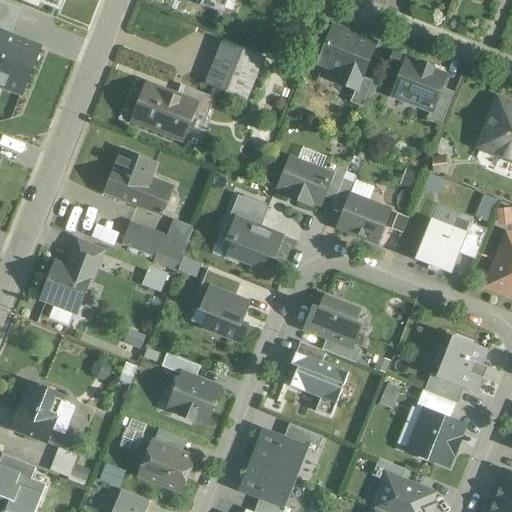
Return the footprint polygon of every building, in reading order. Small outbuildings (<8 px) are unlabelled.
[(196,0),(224,11),(224,9),(211,4),(212,0),(196,0)] [(10,34),(20,9),(0,1),(0,88),(23,97),(43,46),(10,34)] [(384,45),(339,26),(318,79),(354,94),(350,104),(371,112),(383,82),(371,77),(384,45)] [(261,59),(224,45),(209,83),(245,98),(261,59)] [(420,67),(406,61),(393,95),(414,103),(413,106),(430,113),(431,113),(441,88),(446,77),(432,71),(433,68),(422,64),(420,67)] [(177,96),(148,85),(134,122),(182,141),(193,113),(196,104),(177,96)] [(215,98),(181,85),(177,96),(196,104),(193,113),(207,119),(215,98)] [(441,88),(431,113),(430,113),(427,121),(441,127),(454,93),(441,88)] [(511,105),(499,101),(480,147),(488,150),(491,154),(507,160),(511,159),(511,105)] [(157,165),(121,151),(105,192),(140,206),(143,201),(157,206),(165,188),(150,182),(157,165)] [(323,173),(290,160),(279,188),(288,192),(286,196),(311,205),(312,201),(321,204),(324,197),(332,176),(323,173)] [(348,168),(328,160),(323,173),(332,176),(324,197),(335,202),(343,180),(348,168)] [(356,181),(345,176),(343,180),(335,202),(332,209),(343,214),(350,196),(356,181)] [(487,221),(496,200),(484,195),(476,216),(487,221)] [(269,208),(238,196),(229,218),(236,221),(236,220),(261,229),(269,208)] [(391,212),(350,196),(343,214),(337,228),(378,244),(391,212)] [(511,209),(501,210),(501,227),(511,227),(511,209)] [(464,231),(430,217),(413,259),(451,274),(459,255),(474,261),(487,230),(468,222),(464,231)] [(261,229),(236,220),(236,221),(228,240),(234,242),(229,255),(262,269),(267,256),(274,258),(282,238),(261,229)] [(167,238),(130,224),(123,244),(179,266),(186,246),(167,239),(167,238)] [(511,233),(510,233),(487,290),(511,300),(511,233)] [(104,249),(80,240),(73,258),(96,267),(104,249)] [(184,256),(178,270),(196,277),(201,264),(184,256)] [(73,258),(69,269),(67,269),(52,276),(43,299),(76,312),(89,279),(91,280),(96,267),(73,258)] [(162,291),(168,273),(149,266),(143,285),(162,291)] [(241,284),(208,271),(201,287),(210,290),(211,289),(235,299),(241,284)] [(235,299),(211,289),(210,290),(202,311),(210,314),(205,327),(241,342),(247,325),(241,323),(248,304),(235,299)] [(358,312),(325,299),(320,311),(314,309),(306,329),(327,338),(352,347),(353,346),(360,327),(353,324),(358,312)] [(352,347),(327,338),(322,351),(327,353),(327,352),(356,363),(361,350),(353,346),(352,347)] [(486,351),(454,339),(440,376),(439,376),(439,377),(465,388),(476,392),(481,379),(484,380),(489,368),(481,364),(486,351)] [(322,351),(301,342),(296,353),(322,363),(327,353),(322,351)] [(322,363),(296,353),(292,365),(298,368),(290,387),(321,399),(316,411),(331,417),(348,374),(322,363)] [(201,367),(167,354),(162,367),(181,375),(181,374),(196,380),(201,367)] [(107,363),(99,361),(94,366),(92,373),(96,379),(103,381),(110,377),(111,369),(107,363)] [(196,380),(181,374),(181,375),(168,408),(181,413),(180,416),(194,422),(195,418),(208,424),(222,390),(196,380)] [(465,388),(439,377),(432,374),(425,391),(440,397),(457,404),(458,404),(465,388)] [(65,398),(30,384),(22,405),(21,405),(11,430),(47,444),(52,431),(64,435),(75,408),(62,403),(65,398)] [(457,404),(440,397),(425,391),(423,391),(416,409),(426,412),(426,411),(450,421),(457,404)] [(450,421),(426,411),(426,412),(410,451),(416,454),(418,459),(428,463),(433,460),(447,466),(452,453),(454,454),(460,440),(458,439),(463,426),(450,421)] [(323,438),(290,424),(284,439),(308,448),(307,449),(317,453),(323,438)] [(165,433),(159,447),(186,458),(191,443),(165,433)] [(284,439),(271,433),(268,441),(262,439),(254,461),(296,478),(296,476),(293,475),(303,449),(307,451),(307,449),(308,448),(284,439)] [(186,458),(159,447),(145,482),(188,499),(202,464),(186,458)] [(77,457),(59,449),(51,470),(69,477),(70,477),(74,466),(77,457)] [(36,468),(2,455),(0,461),(0,466),(31,479),(36,468)] [(406,470),(379,460),(373,476),(384,481),(387,475),(402,481),(406,470)] [(296,478),(254,461),(245,483),(250,485),(247,493),(260,498),(284,508),(284,507),(285,505),(281,504),(291,478),(295,480),(296,478)] [(106,465),(102,480),(122,485),(126,470),(106,465)] [(31,479),(0,466),(0,497),(10,501),(5,511),(35,511),(46,485),(31,479)] [(90,472),(74,466),(70,477),(85,483),(90,472)] [(402,481),(387,475),(384,481),(373,509),(381,511),(431,511),(434,505),(431,503),(434,494),(402,481)] [(511,477),(504,480),(500,490),(499,490),(500,491),(498,496),(497,496),(497,497),(496,501),(511,506),(511,477)] [(146,511),(150,502),(122,491),(113,511),(128,511),(129,509),(136,511),(146,511)] [(284,508),(260,498),(254,511),(293,511),(294,511),(284,507),(284,508)] [(511,511),(511,506),(496,501),(494,504),(494,505),(492,510),(491,511),(492,511),(491,511),(511,511)]
